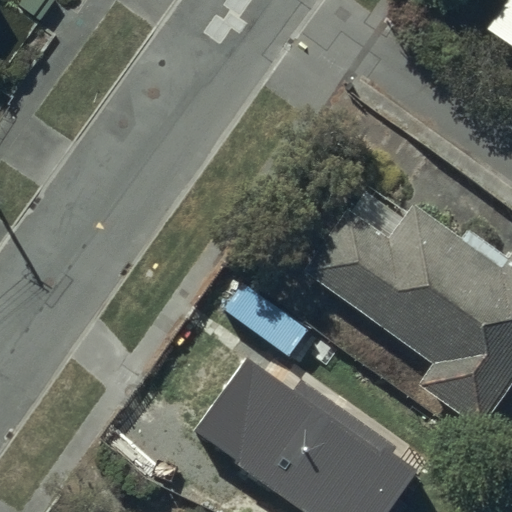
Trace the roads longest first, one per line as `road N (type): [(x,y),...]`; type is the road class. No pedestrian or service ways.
road 1 (residential): [(0,359),(253,0)]
road 2 (residential): [(511,149),(300,0)]
